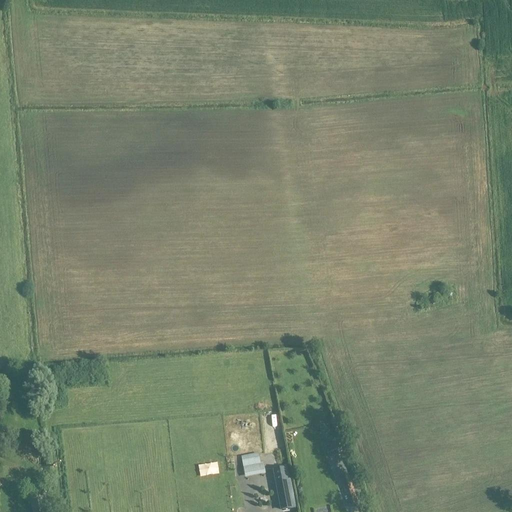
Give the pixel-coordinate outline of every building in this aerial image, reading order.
[(323,347),(317,349),(324,374),(330,372),(323,347)] [(330,460),(342,455),(341,451),(342,451),(339,444),(338,444),(337,442),(325,447),(330,460)] [(263,466),(244,469),(245,476),(264,472),(263,466)] [(296,508),(290,475),(289,468),(281,470),(282,477),(278,478),(284,511),(296,508)] [(358,505),(349,477),(341,479),(350,508),(358,505)] [(30,504),(32,511),(45,511),(43,501),(30,504)]
